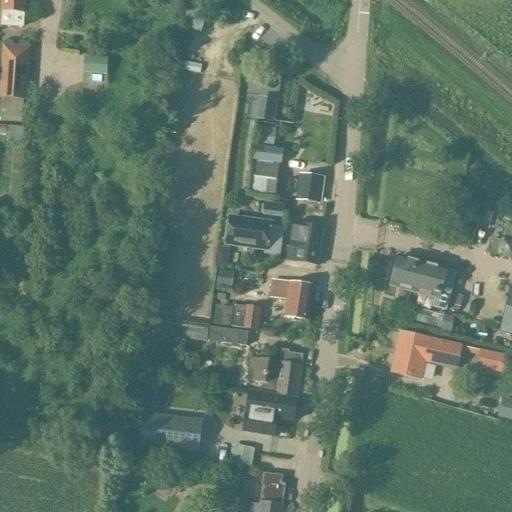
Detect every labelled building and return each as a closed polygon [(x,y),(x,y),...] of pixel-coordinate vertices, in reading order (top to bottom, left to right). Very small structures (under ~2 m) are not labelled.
[(3,0),(2,11),(25,13),(25,0),(3,0)] [(2,45),(0,75),(0,99),(27,101),(31,47),(2,45)] [(273,121),(276,101),(260,99),(257,119),(273,121)] [(273,146),(276,128),(258,125),(254,142),(273,146)] [(251,158),(247,195),(275,198),(279,161),(251,158)] [(320,204),(324,178),(301,175),(297,201),(320,204)] [(224,247),(268,253),(272,222),(228,216),(224,247)] [(323,229),(301,225),(292,223),(288,247),(297,249),(295,263),(317,266),(323,229)] [(399,258),(391,287),(436,299),(433,308),(445,311),(456,274),(446,271),(446,270),(399,258)] [(270,298),(289,300),(286,317),(308,320),(312,287),(291,284),(291,283),(273,281),(270,298)] [(511,289),(502,329),(511,331),(511,289)] [(231,329),(259,332),(262,309),(234,306),(231,329)] [(209,326),(154,319),(152,336),(206,343),(209,326)] [(248,333),(209,328),(207,342),(246,347),(248,333)] [(401,333),(392,373),(421,379),(425,362),(456,369),(461,347),(401,333)] [(508,356),(479,350),(475,369),(504,375),(508,356)] [(262,393),(297,398),(303,356),(282,353),(280,365),(256,361),(253,382),(264,384),(262,393)] [(294,422),(297,400),(266,395),(259,435),(274,438),(277,419),(294,422)] [(511,412),(500,410),(497,421),(511,424),(511,412)] [(197,453),(201,423),(141,417),(138,446),(197,453)] [(228,463),(249,467),(252,449),(231,445),(228,463)] [(281,511),(282,506),(285,485),(281,485),(282,477),(265,475),(260,507),(252,506),(254,492),(229,489),(225,511),(281,511)]
